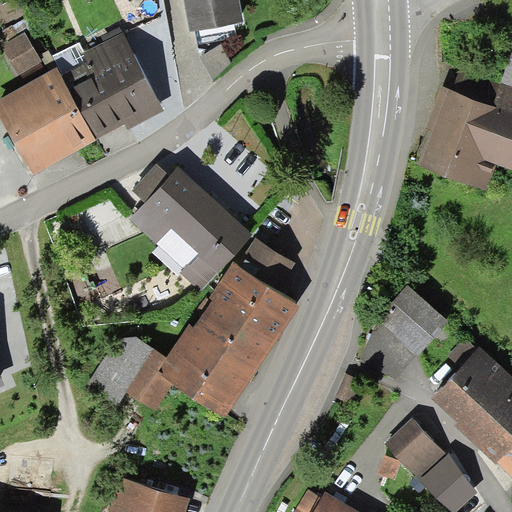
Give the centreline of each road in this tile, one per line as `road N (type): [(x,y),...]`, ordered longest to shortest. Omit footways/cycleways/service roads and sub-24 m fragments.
road 1 (primary): [(383,40),(377,128),(357,223),(233,511)]
road 2 (residential): [(0,226),(157,140),(284,51),(383,40)]
